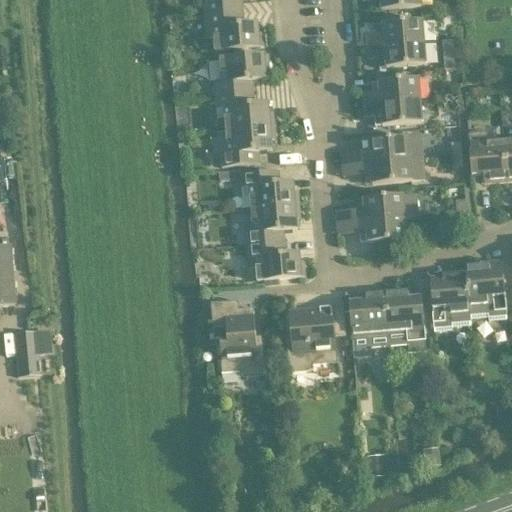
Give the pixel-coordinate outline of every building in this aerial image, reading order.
[(204,5),(205,19),(243,15),(242,3),(256,2),(255,0),(210,0),(211,5),(204,5)] [(421,10),(420,0),(363,0),(364,4),(374,4),(374,2),(380,2),(381,13),(421,10)] [(244,28),(243,15),(205,19),(206,32),(213,31),(215,54),(263,50),(262,35),(258,36),(258,26),(244,28)] [(367,38),(368,50),(424,45),(423,23),(383,26),(383,38),(377,39),(377,37),(367,38)] [(452,43),(442,44),(445,72),(455,72),(452,43)] [(426,67),(424,45),(368,50),(369,62),(379,61),(379,60),(385,59),(386,71),(426,67)] [(215,85),(216,99),(254,95),(252,83),(266,82),(266,72),(269,72),(268,58),(220,62),(222,84),(215,85)] [(363,96),(364,108),(420,103),(418,81),(379,84),(380,96),(373,97),(373,95),(363,96)] [(224,111),(226,133),(274,129),(273,115),(269,116),(268,106),(255,107),(254,95),(216,99),(217,112),(224,111)] [(422,125),(420,103),(364,108),(365,120),(375,119),(375,118),(381,117),(382,129),(422,125)] [(275,143),(274,129),(226,133),(228,156),(221,156),(222,170),(260,167),(258,154),(273,153),(272,143),(275,143)] [(484,186),(507,185),(504,142),(487,143),(486,135),(468,136),(472,178),(483,177),(484,186)] [(362,156),(363,166),(424,160),(422,139),(408,140),(368,143),(369,155),(362,156)] [(451,146),(452,159),(462,158),(461,145),(451,146)] [(463,170),(462,158),(452,159),(453,171),(463,170)] [(372,187),(412,184),(425,183),(424,160),(363,166),(364,177),(371,176),(372,187)] [(249,190),(251,212),(299,208),(298,194),(294,195),(294,185),(280,186),(278,173),(241,177),(242,191),(249,190)] [(357,214),(358,224),(405,220),(404,198),(364,201),(365,213),(357,214)] [(456,203),(457,216),(467,215),(466,203),(456,203)] [(246,235),(247,249),(285,245),(284,233),(297,232),(297,222),(300,222),(299,208),(251,212),(253,234),(246,235)] [(468,228),(467,215),(457,216),(458,228),(468,228)] [(407,242),(405,220),(358,224),(359,235),(366,234),(367,246),(407,242)] [(286,257),(285,245),(247,249),(248,262),(255,261),(257,284),(305,280),(304,265),(300,266),(300,256),(286,257)] [(10,247),(0,247),(0,309),(16,308),(10,247)] [(470,322),(471,322),(489,321),(489,324),(507,322),(506,313),(502,264),(466,267),(470,322)] [(430,281),(433,325),(434,335),(452,333),(452,330),(471,328),(471,322),(470,322),(466,267),(465,267),(465,273),(441,275),(442,280),(430,281)] [(409,291),(384,293),(389,349),(408,348),(408,356),(427,354),(422,298),(410,299),(409,291)] [(361,304),(349,304),(353,360),(371,359),(370,350),(389,349),(384,293),(360,295),(361,304)] [(238,313),(237,303),(211,306),(214,348),(220,347),(223,375),(240,373),(241,379),(265,377),(262,347),(257,348),(253,312),(238,313)] [(292,344),(286,344),(289,374),(313,372),(313,366),(336,364),(334,339),(346,338),(343,308),(306,311),(306,313),(290,314),(292,344)] [(50,335),(16,338),(20,379),(39,377),(36,353),(51,352),(50,335)]
